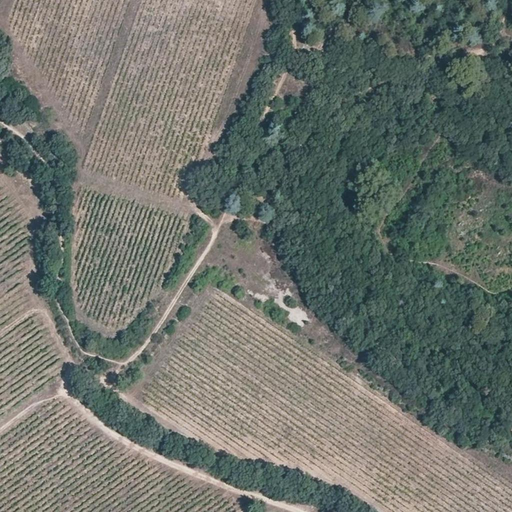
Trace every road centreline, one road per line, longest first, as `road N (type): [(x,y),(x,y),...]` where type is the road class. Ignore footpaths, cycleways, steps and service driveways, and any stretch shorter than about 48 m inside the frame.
road 1 (track): [(511,424),(423,375),(250,211)]
road 2 (track): [(295,511),(196,477),(105,427),(62,392),(0,432)]
road 3 (track): [(218,228),(129,360)]
